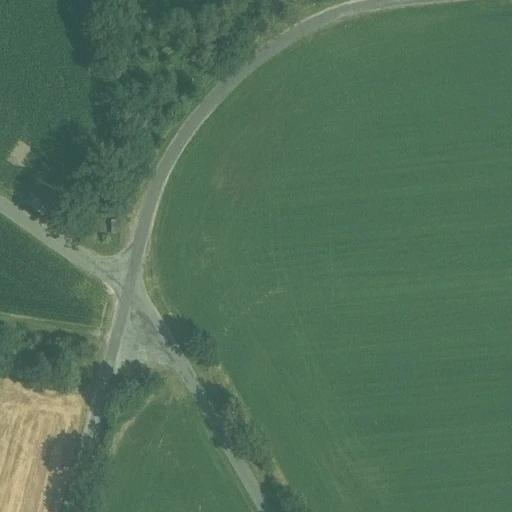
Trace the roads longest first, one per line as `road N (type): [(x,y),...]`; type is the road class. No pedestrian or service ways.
road 1 (unclassified): [(344,0),(275,29),(185,108),(128,284)]
road 2 (track): [(76,0),(128,284)]
road 3 (unclassified): [(263,511),(128,284)]
road 4 (unclassified): [(128,284),(65,511)]
road 5 (unclassified): [(128,284),(0,192)]
